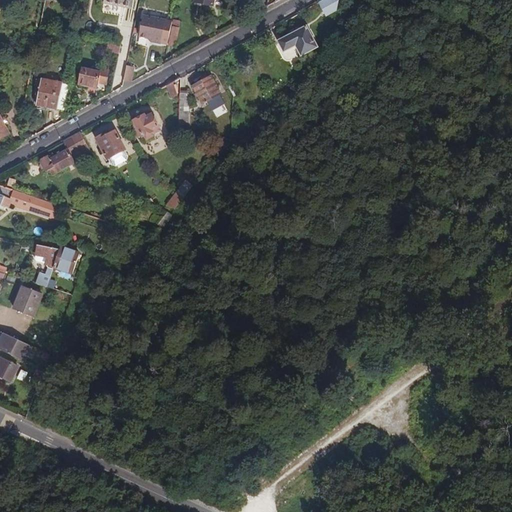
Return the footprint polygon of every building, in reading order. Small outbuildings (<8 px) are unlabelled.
[(134,0),(105,0),(105,2),(132,8),(134,0)] [(225,0),(195,0),(195,4),(224,9),(225,0)] [(336,10),(338,0),(324,0),(318,4),(325,16),(336,10)] [(154,41),(163,43),(169,44),(174,22),(167,20),(144,15),(140,36),(154,39),(154,41)] [(306,27),(278,42),(283,53),(296,46),(301,56),(317,48),(306,27)] [(121,46),(108,43),(107,51),(119,54),(121,46)] [(125,81),(132,82),(135,67),(127,66),(125,81)] [(79,85),(97,88),(98,84),(106,85),(109,70),(101,69),(100,72),(83,69),(79,85)] [(224,104),(219,95),(220,94),(210,78),(193,87),(202,104),(206,102),(211,111),(224,104)] [(180,91),(181,79),(168,86),(175,97),(178,95),(177,93),(180,91)] [(59,106),(64,85),(64,84),(43,81),(38,105),(59,109),(59,106)] [(66,107),(70,86),(64,85),(59,106),(66,107)] [(180,94),(179,114),(188,114),(189,94),(180,94)] [(0,139),(9,135),(4,126),(5,125),(0,114),(0,139)] [(145,116),(134,122),(143,138),(144,137),(146,140),(155,135),(154,134),(159,132),(151,116),(146,119),(145,116)] [(105,135),(97,140),(111,166),(112,167),(115,168),(126,161),(127,158),(124,152),(124,150),(115,132),(106,137),(105,135)] [(78,151),(81,156),(90,151),(81,134),(72,139),(78,151)] [(71,155),(78,151),(72,139),(64,143),(68,150),(52,159),(49,157),(40,162),(46,172),(49,170),(52,175),(75,163),(71,155)] [(177,193),(184,198),(192,187),(186,182),(177,193)] [(0,194),(4,196),(2,202),(4,202),(5,199),(11,201),(10,204),(53,218),(57,206),(0,186),(0,194)] [(176,209),(184,198),(177,193),(169,204),(176,209)] [(9,207),(10,204),(11,201),(5,199),(4,202),(2,202),(1,204),(9,207)] [(157,226),(162,229),(172,217),(167,213),(157,226)] [(60,250),(55,250),(38,247),(36,256),(47,258),(46,265),(49,269),(53,271),(54,268),(60,250)] [(62,248),(60,250),(54,268),(73,275),(80,254),(62,248)] [(41,287),(46,289),(50,279),(44,277),(42,283),(41,287)] [(40,295),(21,288),(14,312),(33,318),(40,295)] [(1,351),(25,363),(32,348),(8,336),(1,351)] [(17,367),(0,358),(0,376),(10,382),(17,367)] [(34,375),(42,379),(44,373),(37,369),(34,375)]
